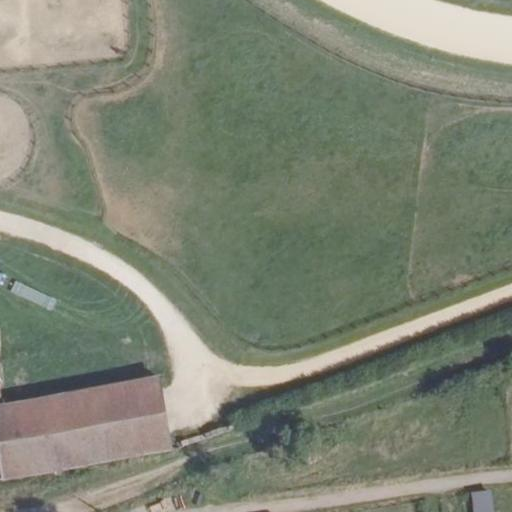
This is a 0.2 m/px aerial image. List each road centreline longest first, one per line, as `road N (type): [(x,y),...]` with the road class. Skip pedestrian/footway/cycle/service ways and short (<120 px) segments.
road 1 (track): [(511,288),(257,374),(224,364),(182,335),(132,281),(0,218)]
road 2 (track): [(511,338),(82,506)]
road 3 (track): [(258,511),(511,473)]
